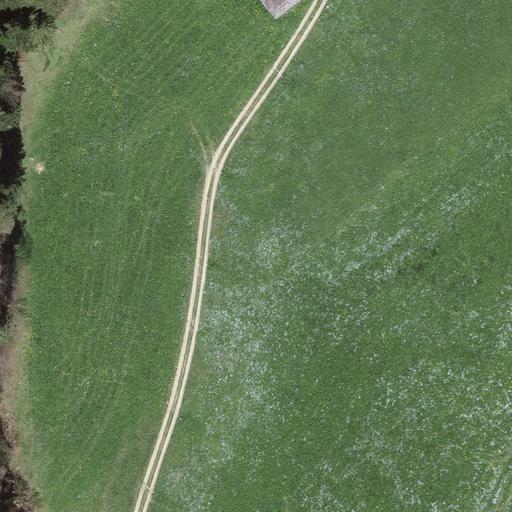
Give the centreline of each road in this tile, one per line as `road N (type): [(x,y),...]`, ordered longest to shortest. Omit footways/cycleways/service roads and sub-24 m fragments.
road 1 (track): [(140,511),(182,375),(216,166),(320,0)]
road 2 (track): [(216,166),(184,109),(143,95),(84,55),(67,32),(62,0)]
